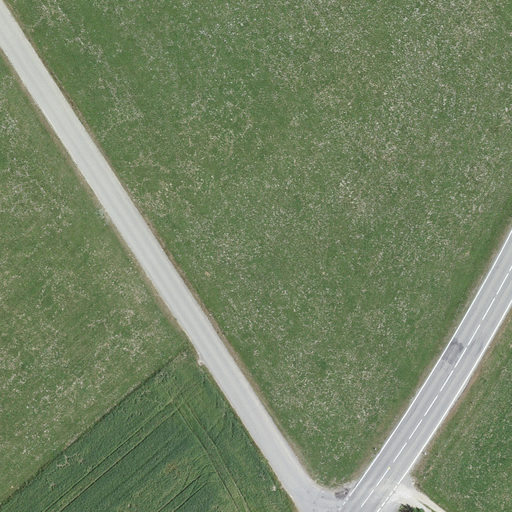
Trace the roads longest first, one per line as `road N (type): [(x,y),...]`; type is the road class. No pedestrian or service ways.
road 1 (unclassified): [(320,511),(0,23)]
road 2 (primary): [(511,258),(354,511)]
